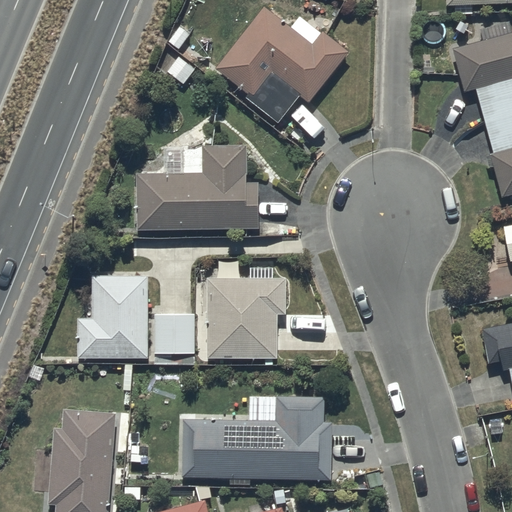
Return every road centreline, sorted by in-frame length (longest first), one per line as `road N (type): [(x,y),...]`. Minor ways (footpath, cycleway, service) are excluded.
road 1 (residential): [(451,511),(392,299),(393,214)]
road 2 (trunk): [(103,0),(0,251)]
